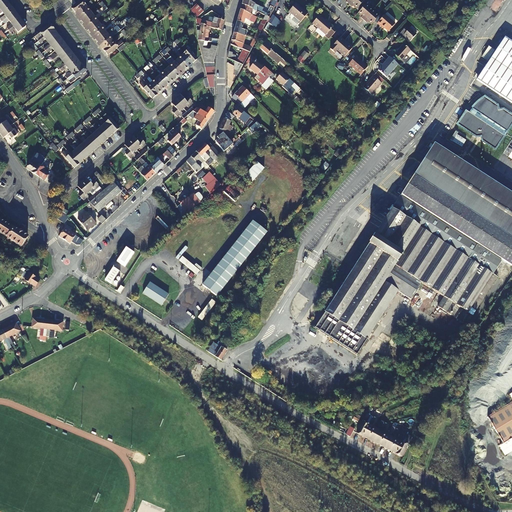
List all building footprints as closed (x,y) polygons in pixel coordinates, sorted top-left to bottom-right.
[(0,0),(0,10),(8,4),(4,0),(0,0)] [(82,0),(72,8),(75,13),(85,6),(83,3),(84,2),(85,3),(88,0),(82,0)] [(251,3),(243,0),(242,5),(253,10),(257,12),(259,7),(251,3)] [(357,9),(364,1),(363,0),(353,0),(349,5),(352,7),(353,5),(357,9)] [(495,0),(491,8),(496,12),(504,0),(495,0)] [(81,16),(89,10),(87,7),(88,7),(92,4),(91,1),(85,6),(75,13),(79,18),(81,16)] [(0,10),(0,14),(2,13),(4,16),(12,10),(8,4),(0,10)] [(301,9),(296,4),(289,12),(291,14),(290,16),(290,18),(291,20),(298,25),(307,14),(303,11),(301,9)] [(240,10),(250,15),(253,10),(242,5),(240,10)] [(364,20),(372,10),(366,5),(359,13),(362,16),(361,18),(364,20)] [(269,18),(271,16),(263,12),(264,9),(259,7),(257,12),(262,15),(269,18)] [(79,18),(83,23),(98,11),(96,9),(92,12),(92,13),(91,13),(89,10),(81,16),(79,18)] [(0,19),(2,22),(6,18),(9,21),(17,15),(12,10),(4,16),(0,19)] [(252,23),(254,17),(250,15),(240,10),(237,22),(243,25),(248,27),(251,22),(252,23)] [(372,24),(379,16),(372,10),(364,20),(367,23),(368,21),(372,24)] [(100,13),(98,11),(83,23),(86,27),(96,20),(94,17),(95,16),(95,17),(100,13)] [(6,28),(8,31),(21,21),(17,15),(9,21),(11,25),(6,28)] [(395,24),(385,15),(377,24),(380,26),(381,25),(388,31),(395,24)] [(271,25),(274,29),(279,23),(280,22),(272,16),(268,23),(271,25)] [(328,24),(319,16),(313,24),(318,28),(315,31),(323,38),(325,36),(329,39),(336,31),(332,28),(333,27),(329,23),(328,24)] [(98,23),(96,20),(86,27),(90,32),(105,20),(103,18),(98,21),(99,22),(98,23)] [(196,19),(196,24),(200,25),(209,28),(221,31),(224,21),(213,18),(212,24),(206,23),(206,21),(202,20),(202,21),(196,19)] [(107,23),(105,20),(90,32),(93,37),(103,29),(101,26),(102,25),(102,26),(107,23)] [(26,27),(21,21),(8,31),(10,33),(15,30),(18,33),(26,27)] [(261,33),(267,23),(262,21),(257,31),(261,33)] [(237,22),(234,33),(246,36),(247,31),(242,30),(243,25),(237,22)] [(284,37),(288,32),(279,23),(274,29),(284,37)] [(40,36),(41,35),(43,38),(53,30),(50,25),(34,37),(36,40),(41,36),(40,36)] [(209,28),(200,25),(198,41),(204,42),(211,43),(217,44),(218,40),(204,38),(206,31),(208,31),(209,28)] [(417,35),(407,26),(401,33),(410,42),(417,35)] [(106,32),(103,29),(93,37),(97,41),(112,30),(110,27),(106,31),(106,32)] [(44,40),(45,40),(47,43),(57,35),(53,30),(43,38),(38,42),(40,44),(44,41),(44,40)] [(114,32),(112,30),(97,41),(100,46),(110,38),(108,35),(109,35),(114,32)] [(257,31),(253,39),(256,41),(261,33),(257,31)] [(234,46),(243,50),(250,53),(253,48),(244,45),(246,36),(234,33),(231,41),(235,42),(234,46)] [(48,46),(44,49),(45,51),(56,43),(61,39),(57,35),(47,43),(49,45),(48,46)] [(113,41),(110,38),(100,46),(104,51),(114,43),(119,39),(117,37),(113,40),(113,41)] [(352,48),(340,38),(330,49),(334,53),(337,50),(345,57),(352,48)] [(56,43),(45,51),(47,54),(51,50),(52,49),(54,52),(64,44),(61,39),(56,43)] [(511,103),(511,42),(506,39),(477,81),(511,103)] [(116,46),(114,43),(104,51),(108,56),(123,44),(121,41),(116,44),(117,45),(116,46)] [(198,41),(204,67),(214,67),(213,60),(218,44),(217,44),(211,43),(210,46),(211,46),(210,49),(209,50),(203,48),(204,42),(198,41)] [(126,48),(129,45),(127,42),(117,50),(120,53),(126,48)] [(55,55),(51,58),(52,61),(61,54),(68,49),(64,44),(54,52),(57,55),(56,56),(55,55)] [(280,62),(286,68),(288,65),(276,54),(275,55),(263,44),(259,48),(278,64),(280,62)] [(185,51),(186,52),(184,54),(192,64),(196,60),(184,45),(181,48),(185,52),(185,51)] [(395,55),(402,60),(406,54),(410,57),(414,53),(410,50),(404,45),(400,49),(400,50),(398,52),(395,55)] [(58,59),(59,58),(61,61),(72,53),(68,49),(61,54),(52,61),(54,63),(59,60),(58,59)] [(182,56),(179,58),(188,68),(192,64),(184,54),(179,49),(177,51),(180,55),(181,55),(182,56)] [(243,50),(237,63),(243,66),(250,53),(243,50)] [(297,59),(302,63),(309,55),(304,51),(297,59)] [(230,60),(235,62),(236,56),(232,55),(233,53),(228,52),(227,59),(230,60)] [(62,64),(58,68),(60,70),(71,61),(75,58),(72,53),(61,61),(64,64),(63,65),(62,64)] [(412,66),(419,58),(414,54),(407,61),(412,66)] [(172,55),(170,57),(183,72),(188,68),(179,58),(176,61),(175,60),(176,59),(172,55)] [(255,79),(262,85),(263,84),(268,78),(269,78),(272,74),(266,69),(260,63),(253,58),(250,56),(249,58),(255,63),(249,70),(257,76),(255,79)] [(166,61),(170,66),(179,76),(183,72),(170,57),(166,61)] [(355,57),(348,65),(361,75),(368,67),(355,57)] [(378,71),(386,77),(398,64),(390,57),(378,71)] [(65,68),(66,68),(69,71),(79,63),(75,58),(71,61),(60,70),(61,72),(66,69),(65,68)] [(68,78),(72,75),(82,67),(79,63),(69,71),(71,74),(70,74),(69,74),(65,77),(67,79),(68,78)] [(164,63),(161,65),(174,80),(179,76),(170,66),(168,69),(167,67),(164,63)] [(164,72),(162,74),(170,84),(174,80),(161,65),(159,67),(163,71),(163,70),(164,72)] [(73,78),(70,80),(69,82),(70,84),(86,72),(82,67),(72,75),(74,78),(73,79),(73,78)] [(214,95),(214,67),(204,67),(207,78),(208,84),(211,96),(211,95),(214,95)] [(155,71),(152,73),(166,88),(170,84),(162,74),(159,76),(158,75),(155,71)] [(155,80),(153,82),(154,83),(161,92),(166,88),(152,73),(150,75),(154,79),(155,80)] [(295,91),(286,83),(289,79),(282,73),(276,80),(283,86),(282,87),(291,95),(295,91)] [(368,83),(369,84),(364,89),(372,95),(382,83),(373,76),(368,83)] [(268,78),(263,84),(268,88),(273,82),(271,80),(269,78),(268,78)] [(156,96),(161,92),(154,83),(153,82),(150,84),(149,83),(150,83),(146,79),(143,81),(148,86),(156,96)] [(152,99),(156,96),(148,86),(146,88),(145,87),(142,82),(139,85),(152,99)] [(72,89),(75,88),(72,85),(65,91),(67,94),(72,89)] [(247,98),(253,104),(256,101),(242,87),(231,98),(240,105),(247,98)] [(180,96),(176,100),(184,109),(187,106),(188,108),(193,104),(188,98),(184,101),(180,96)] [(497,111),(497,107),(483,98),(471,111),(469,113),(466,112),(458,126),(476,137),(480,136),(481,141),(495,150),(511,124),(511,116),(501,110),(497,111)] [(176,100),(171,104),(176,109),(172,112),(177,118),(182,114),(180,112),(184,109),(176,100)] [(194,111),(193,111),(207,121),(214,112),(214,103),(207,103),(207,107),(208,108),(204,113),(197,108),(194,111)] [(247,124),(250,121),(252,119),(238,108),(233,114),(238,119),(239,118),(247,124)] [(193,116),(191,118),(198,122),(195,126),(201,130),(207,121),(193,111),(191,113),(192,114),(191,115),(193,116)] [(107,120),(108,121),(106,123),(114,133),(119,129),(106,115),(103,117),(107,121),(107,120)] [(183,124),(191,117),(189,115),(183,120),(181,122),(183,124)] [(0,126),(0,133),(10,127),(7,123),(9,122),(5,117),(0,120),(0,122),(2,125),(0,126)] [(103,124),(104,125),(101,128),(109,137),(114,133),(106,123),(101,118),(99,120),(102,125),(103,124)] [(228,134),(231,127),(229,125),(230,122),(224,119),(219,129),(221,130),(224,131),(223,133),(232,143),(235,141),(228,134)] [(234,145),(229,149),(231,152),(261,127),(256,123),(254,125),(241,136),(235,141),(232,143),(234,145)] [(95,124),(92,126),(105,141),(109,137),(101,128),(98,130),(97,129),(98,128),(95,124)] [(95,133),(92,135),(100,145),(105,141),(92,126),(90,128),(93,132),(94,132),(95,133)] [(14,129),(12,130),(10,127),(0,133),(0,134),(3,139),(9,135),(12,139),(18,134),(14,129)] [(169,133),(172,137),(169,139),(167,141),(171,146),(180,137),(173,129),(169,133)] [(223,133),(221,130),(219,129),(214,135),(215,137),(209,143),(222,159),(223,159),(231,152),(229,149),(234,145),(232,143),(223,133)] [(86,132),(83,134),(96,149),(100,145),(92,135),(89,138),(88,137),(89,136),(86,132)] [(86,141),(83,143),(92,153),(96,149),(83,134),(81,136),(85,140),(85,139),(86,141)] [(462,146),(465,139),(456,135),(453,142),(462,146)] [(133,138),(129,142),(137,151),(140,148),(141,149),(146,145),(141,140),(137,143),(133,138)] [(77,140),(75,142),(87,156),(92,153),(83,143),(80,146),(80,145),(80,144),(77,140)] [(206,152),(215,162),(216,161),(217,163),(222,159),(209,143),(208,141),(205,144),(209,149),(206,152)] [(77,148),(75,151),(83,160),(87,156),(75,142),(72,144),(76,148),(76,147),(77,148)] [(135,155),(134,153),(137,151),(129,142),(124,146),(129,151),(125,154),(130,159),(135,155)] [(56,152),(58,150),(52,143),(50,145),(56,152)] [(213,163),(205,154),(206,152),(209,149),(205,144),(196,153),(204,162),(205,163),(207,166),(208,167),(213,163)] [(511,194),(434,144),(414,175),(511,238),(511,194)] [(78,164),(83,160),(75,151),(72,153),(71,152),(68,148),(65,150),(70,155),(78,164)] [(74,168),(78,164),(70,155),(67,157),(66,156),(67,156),(64,151),(61,153),(74,168)] [(163,154),(165,156),(169,160),(173,157),(167,151),(163,154)] [(213,163),(215,162),(206,152),(205,154),(213,163)] [(202,170),(199,167),(204,162),(196,153),(186,162),(191,168),(196,174),(202,170)] [(164,166),(159,161),(157,159),(152,163),(148,166),(155,174),(164,166)] [(26,169),(35,175),(40,166),(37,164),(37,163),(34,161),(32,163),(30,162),(26,169)] [(185,174),(188,171),(191,168),(186,162),(183,165),(180,168),(184,173),(185,174)] [(146,169),(140,174),(147,181),(155,174),(148,166),(146,163),(143,166),(146,169)] [(244,177),(251,183),(264,169),(257,163),(244,177)] [(46,168),(45,169),(40,166),(35,175),(44,181),(48,174),(47,173),(49,170),(46,168)] [(182,175),(184,173),(180,168),(177,170),(175,172),(180,177),(182,175)] [(102,184),(105,181),(97,172),(94,175),(102,184)] [(51,179),(55,183),(62,178),(58,173),(51,179)] [(205,188),(210,194),(221,185),(210,173),(203,179),(208,186),(205,188)] [(511,242),(511,238),(414,175),(392,209),(492,275),(502,260),(501,260),(511,242)] [(86,180),(82,183),(90,192),(93,189),(95,191),(99,187),(94,181),(90,185),(86,180)] [(100,210),(121,192),(113,182),(100,193),(95,198),(90,203),(94,209),(98,212),(100,210)] [(88,197),(87,195),(90,192),(82,183),(78,187),(82,192),(78,195),(83,201),(88,197)] [(241,194),(244,191),(236,183),(232,187),(241,194)] [(234,202),(239,196),(229,186),(224,192),(234,202)] [(180,204),(186,213),(199,203),(193,194),(180,204)] [(467,312),(472,316),(497,278),(492,275),(392,209),(314,328),(357,355),(398,292),(411,300),(421,283),(442,297),(436,306),(461,322),(467,312)] [(77,219),(85,230),(90,226),(91,227),(96,224),(86,212),(77,219)] [(97,220),(101,225),(106,220),(101,216),(97,220)] [(18,231),(1,220),(0,220),(0,233),(21,247),(27,237),(22,234),(23,232),(23,231),(21,229),(20,229),(19,230),(18,231)] [(216,297),(267,232),(253,221),(202,286),(216,297)] [(71,242),(75,236),(76,235),(69,231),(70,230),(65,227),(59,237),(70,244),(71,242)] [(76,245),(80,245),(82,241),(75,236),(71,242),(74,244),(76,245)] [(114,261),(125,267),(136,249),(125,242),(114,261)] [(511,267),(511,242),(501,260),(502,260),(511,267)] [(113,267),(105,280),(111,284),(119,272),(113,267)] [(35,287),(39,281),(29,274),(28,275),(26,273),(23,278),(25,280),(35,287)] [(150,282),(142,293),(161,305),(164,301),(165,299),(168,295),(150,282)] [(236,310),(242,301),(248,305),(251,299),(235,289),(224,302),(236,310)] [(211,299),(197,317),(201,320),(216,303),(211,299)] [(44,329),(43,339),(46,339),(48,321),(33,319),(32,328),(44,329)] [(48,340),(50,330),(62,331),(63,322),(48,321),(46,339),(48,340)] [(14,346),(9,337),(20,331),(16,324),(2,330),(11,347),(14,346)] [(0,341),(4,339),(9,349),(11,347),(2,330),(0,331),(0,341)] [(215,349),(217,345),(213,342),(208,351),(211,353),(214,348),(215,349)] [(224,343),(221,347),(215,356),(221,360),(230,347),(224,343)] [(221,347),(217,345),(215,349),(214,348),(211,353),(215,356),(221,347)] [(263,382),(255,377),(253,381),(261,386),(263,382)] [(511,398),(511,403),(487,418),(503,444),(511,439),(511,394),(510,396),(511,398)] [(367,413),(356,433),(362,436),(368,424),(366,423),(370,415),(367,413)] [(368,424),(362,436),(368,439),(374,427),(372,426),(376,418),(372,416),(368,424)] [(374,427),(368,439),(374,442),(384,423),(380,421),(376,428),(374,427)] [(383,432),(387,424),(384,423),(374,442),(379,445),(385,433),(383,432)] [(384,448),(392,433),(395,428),(391,427),(388,434),(385,433),(379,445),(384,448)] [(398,430),(395,428),(392,433),(384,448),(390,451),(396,439),(394,438),(398,430)] [(406,434),(403,432),(399,440),(396,439),(390,451),(396,454),(402,442),(406,434)] [(402,442),(396,454),(401,457),(411,437),(408,435),(404,443),(402,442)] [(511,451),(511,439),(503,444),(499,447),(505,455),(511,451)] [(164,472),(171,468),(168,462),(161,465),(164,472)] [(223,471),(216,473),(219,481),(226,479),(223,471)] [(153,497),(160,499),(162,492),(155,490),(153,497)]
